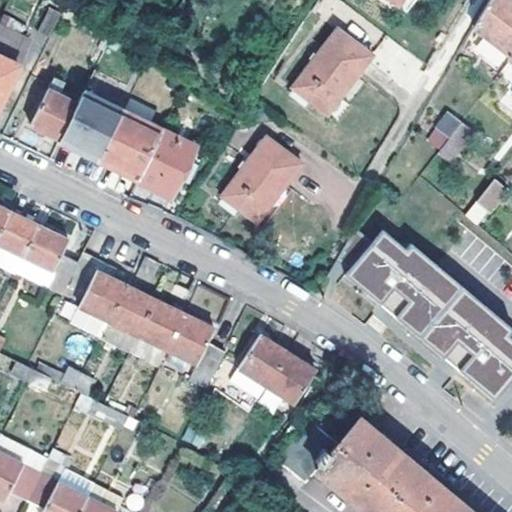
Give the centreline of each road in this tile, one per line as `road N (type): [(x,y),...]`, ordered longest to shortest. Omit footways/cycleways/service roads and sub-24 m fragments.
road 1 (residential): [(482,0),(303,307)]
road 2 (residential): [(0,159),(303,307)]
road 3 (residential): [(303,307),(511,475)]
